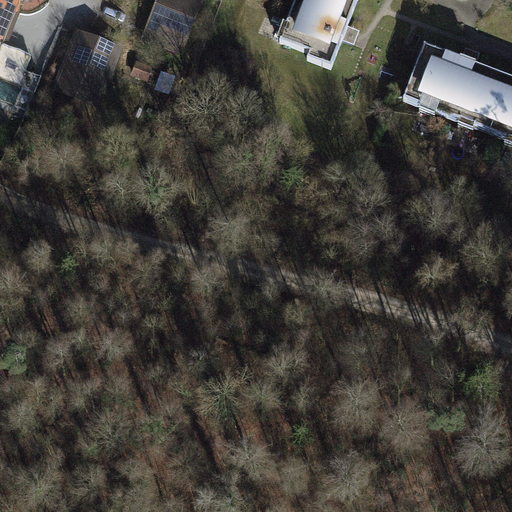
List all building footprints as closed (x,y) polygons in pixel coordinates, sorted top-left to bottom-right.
[(30,0),(0,0),(0,48),(8,52),(30,0)] [(209,0),(163,0),(146,41),(185,58),(209,0)] [(296,0),(277,49),(337,72),(349,42),(364,0),(296,0)] [(125,57),(77,40),(57,95),(125,120),(139,81),(119,74),(125,57)] [(511,84),(464,67),(432,55),(412,107),(511,144),(511,84)]
